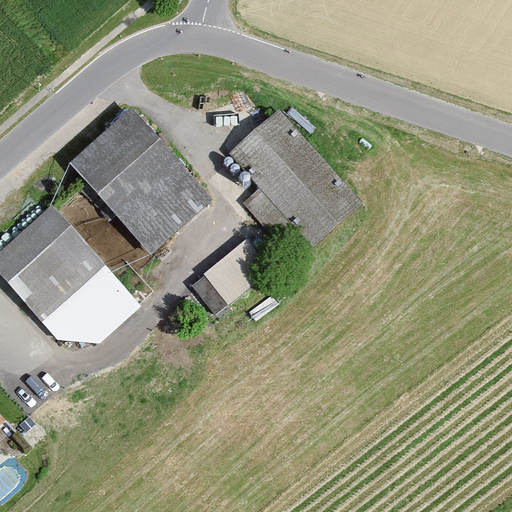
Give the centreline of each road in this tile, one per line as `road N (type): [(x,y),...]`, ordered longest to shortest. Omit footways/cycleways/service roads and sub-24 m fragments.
road 1 (tertiary): [(197,37),(511,139)]
road 2 (tertiary): [(0,158),(104,67),(150,43),(197,37)]
